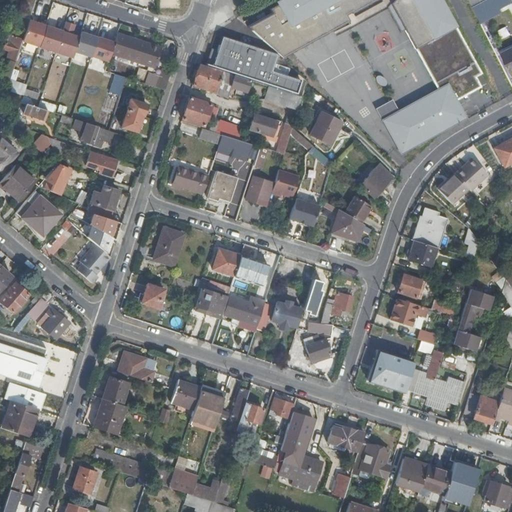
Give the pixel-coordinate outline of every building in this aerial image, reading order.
[(27,0),(18,32),(16,31),(14,36),(8,34),(4,49),(9,51),(7,59),(11,61),(14,62),(19,47),(22,39),(21,39),(23,33),(25,34),(29,20),(33,6),(35,0),(27,0)] [(258,21),(247,27),(254,35),(271,50),(273,52),(320,26),(323,31),(379,0),(399,0),(392,8),(406,33),(410,31),(439,85),(447,80),(450,86),(392,118),(401,134),(400,134),(398,135),(397,137),(396,139),(396,141),(396,144),(397,146),(397,147),(400,149),(401,150),(403,151),(406,151),(409,150),(465,119),(456,102),(481,88),(475,78),(481,75),(439,0),(305,0),(285,11),(281,3),(269,9),(271,14),(265,17),(258,21)] [(354,29),(392,8),(399,0),(379,0),(323,31),(320,26),(273,52),(283,60),(351,23),(354,29)] [(279,0),(281,3),(285,11),(305,0),(279,0)] [(474,9),(477,16),(494,6),(498,4),(501,9),(511,3),(511,0),(488,0),(479,6),(474,9)] [(498,4),(494,6),(498,14),(502,11),(501,9),(498,4)] [(25,34),(22,42),(39,48),(46,26),(29,20),(25,34)] [(62,32),(55,53),(72,59),(74,53),(79,38),(71,35),(75,25),(66,22),(62,32)] [(62,32),(46,26),(39,48),(55,53),(62,32)] [(79,38),(74,53),(91,58),(91,57),(97,38),(81,32),(79,38)] [(159,47),(117,34),(117,36),(158,49),(159,47)] [(264,57),(271,50),(254,35),(248,42),(264,57)] [(158,49),(117,36),(114,43),(111,52),(153,66),(158,49)] [(114,43),(97,37),(97,38),(91,57),(108,62),(110,55),(111,52),(114,43)] [(204,62),(222,68),(224,69),(225,65),(227,59),(232,61),(236,47),(218,41),(214,53),(207,52),(204,62)] [(153,66),(111,52),(110,55),(152,68),(153,66)] [(14,62),(11,61),(5,78),(10,80),(16,62),(14,62)] [(216,70),(199,65),(192,86),(227,98),(231,88),(246,93),(249,83),(250,81),(248,80),(223,72),(221,71),(216,70)] [(248,80),(250,81),(252,75),(252,74),(233,68),(231,71),(224,69),(223,72),(248,80)] [(165,89),(171,72),(164,70),(157,89),(165,91),(165,89)] [(114,74),(108,92),(120,95),(125,77),(114,74)] [(301,97),(305,86),(307,82),(299,75),(293,91),(292,94),(301,97)] [(252,81),(267,86),(287,93),(288,90),(289,88),(282,86),(282,84),(255,76),(252,81)] [(447,80),(439,85),(442,90),(450,86),(447,80)] [(299,103),(301,97),(292,94),(287,93),(267,86),(264,98),(297,109),(299,103)] [(23,96),(17,94),(14,104),(20,106),(20,105),(21,103),(23,96)] [(30,98),(23,96),(21,103),(23,104),(26,105),(24,109),(22,108),(20,113),(44,121),(47,111),(34,107),(30,98)] [(188,99),(181,120),(202,127),(203,123),(206,124),(208,117),(213,119),(216,109),(212,108),(212,106),(195,101),(188,99)] [(146,105),(130,100),(121,128),(136,133),(142,116),(143,116),(146,105)] [(333,135),(336,137),(344,124),(323,112),(310,134),(328,144),(333,135)] [(278,153),(283,154),(289,134),(291,128),(292,126),(286,124),(255,114),(253,114),(248,130),(271,137),(274,126),(285,129),(278,153)] [(22,117),(17,115),(14,124),(24,128),(27,120),(22,118),(22,117)] [(71,125),(73,120),(63,117),(61,122),(71,125)] [(211,120),(207,130),(212,132),(215,133),(218,122),(211,120)] [(110,142),(113,133),(109,131),(96,127),(76,121),(73,129),(83,132),(81,140),(92,144),(95,137),(103,139),(110,142)] [(221,135),(222,135),(222,133),(225,125),(218,122),(215,133),(221,135)] [(233,125),(226,123),(225,125),(222,133),(230,136),(233,125)] [(242,128),(233,125),(230,136),(238,139),(242,128)] [(207,130),(201,128),(198,138),(217,144),(221,135),(215,133),(212,132),(207,130)] [(328,175),(332,164),(291,128),(289,134),(308,151),(307,152),(305,150),(303,153),(328,175)] [(43,153),(50,145),(47,137),(44,136),(41,135),(33,144),(43,153)] [(246,162),(252,144),(222,135),(221,135),(216,152),(246,162)] [(331,146),(336,137),(333,135),(328,144),(331,146)] [(50,145),(52,149),(62,152),(65,143),(60,141),(47,137),(50,145)] [(92,144),(100,147),(103,139),(95,137),(92,144)] [(511,138),(494,149),(503,166),(511,160),(511,138)] [(0,139),(0,169),(1,171),(16,154),(0,139)] [(258,146),(252,166),(257,168),(264,148),(258,146)] [(119,161),(90,151),(86,166),(100,171),(99,174),(114,179),(119,161)] [(462,169),(438,190),(452,206),(470,189),(472,191),(489,175),(474,160),(463,170),(462,169)] [(364,189),(374,198),(392,176),(386,171),(378,164),(359,186),(364,189)] [(34,183),(15,165),(12,168),(0,182),(0,184),(19,200),(34,183)] [(59,168),(56,166),(47,176),(44,179),(52,186),(51,189),(46,186),(45,189),(59,196),(67,177),(70,171),(60,167),(59,168)] [(180,188),(201,194),(206,180),(207,176),(177,167),(171,185),(174,186),(173,189),(179,190),(180,188)] [(278,171),(270,194),(280,197),(280,195),(294,200),(301,178),(278,171)] [(317,171),(314,182),(322,184),(325,173),(317,171)] [(215,172),(207,198),(216,201),(217,199),(228,202),(236,178),(215,172)] [(273,184),(253,177),(245,200),(266,207),(273,184)] [(118,192),(104,187),(101,195),(94,193),(91,204),(96,205),(94,212),(109,217),(111,211),(116,196),(118,192)] [(87,193),(81,191),(76,202),(82,205),(87,193)] [(39,197),(33,192),(26,201),(32,206),(39,197)] [(382,195),(377,200),(385,208),(390,202),(382,195)] [(22,206),(15,213),(28,224),(43,237),(61,215),(39,197),(32,206),(26,201),(22,206)] [(360,223),(369,204),(353,197),(344,214),(360,223)] [(295,199),(288,219),(312,227),(318,207),(295,199)] [(360,223),(362,225),(372,206),(369,204),(360,223)] [(357,242),(362,225),(360,223),(344,214),(338,211),(331,233),(357,242)] [(114,221),(94,212),(89,225),(91,226),(109,237),(114,221)] [(438,218),(422,212),(420,218),(419,218),(416,225),(413,224),(412,227),(415,228),(413,236),(430,241),(438,218)] [(109,237),(91,226),(88,235),(89,236),(87,237),(94,244),(105,254),(111,238),(109,237)] [(160,253),(157,260),(171,265),(181,235),(164,229),(158,246),(158,250),(160,253)] [(467,234),(463,252),(474,255),(479,237),(467,234)] [(406,254),(410,255),(415,241),(411,240),(406,254)] [(431,267),(434,257),(437,248),(416,241),(415,241),(410,255),(408,260),(431,267)] [(76,272),(92,285),(97,278),(95,276),(110,259),(105,254),(94,244),(79,263),(82,266),(76,272)] [(233,276),(240,256),(218,249),(212,269),(233,276)] [(0,266),(0,290),(11,277),(0,266)] [(499,284),(505,280),(498,270),(493,274),(499,284)] [(415,298),(419,282),(420,281),(402,275),(396,292),(415,298)] [(210,279),(208,283),(227,293),(229,288),(210,279)] [(501,293),(511,308),(511,289),(510,286),(509,285),(506,280),(505,280),(501,293)] [(28,295),(13,282),(0,298),(0,301),(13,312),(28,295)] [(419,282),(415,298),(420,299),(424,283),(419,282)] [(158,308),(163,290),(147,285),(141,303),(158,308)] [(219,320),(226,297),(201,289),(195,307),(197,308),(197,310),(197,312),(201,314),(203,310),(206,311),(205,315),(219,320)] [(264,303),(268,291),(260,289),(257,300),(251,298),(250,304),(229,297),(224,316),(231,318),(230,323),(238,325),(240,321),(249,324),(257,326),(264,303)] [(472,315),(475,316),(478,317),(481,309),(487,311),(491,296),(469,289),(460,315),(451,344),(474,352),(478,337),(466,333),(471,319),(472,315)] [(52,296),(47,291),(27,313),(33,318),(52,296)] [(334,302),(326,299),(322,312),(328,313),(338,316),(340,309),(348,311),(351,296),(336,293),(334,302)] [(396,300),(390,320),(411,328),(415,315),(426,318),(428,309),(396,300)] [(454,317),(457,308),(433,300),(430,309),(454,317)] [(272,305),(264,303),(257,326),(256,329),(263,331),(272,305)] [(276,303),(271,322),(279,324),(278,326),(286,328),(287,326),(295,328),(300,308),(276,303)] [(63,318),(56,312),(51,308),(40,321),(43,328),(55,339),(69,323),(63,318)] [(57,310),(56,312),(63,318),(64,315),(57,310)] [(322,312),(318,324),(327,325),(328,313),(322,312)] [(309,317),(301,316),(299,330),(331,334),(332,326),(327,325),(318,324),(308,323),(309,317)] [(240,321),(238,325),(238,328),(247,331),(247,330),(249,324),(240,321)] [(256,329),(257,326),(249,324),(247,330),(255,332),(256,329)] [(12,330),(0,326),(0,346),(27,356),(28,353),(41,357),(46,341),(24,334),(12,330)] [(436,335),(419,331),(416,340),(420,341),(433,345),(436,335)] [(324,339),(304,346),(309,361),(329,354),(324,339)] [(433,345),(420,341),(417,350),(430,354),(433,345)] [(411,369),(405,388),(429,394),(434,378),(442,353),(442,352),(434,350),(432,357),(426,355),(422,366),(428,368),(426,374),(411,369)] [(413,364),(376,352),(366,382),(403,394),(405,388),(411,369),(413,364)] [(121,363),(118,372),(148,382),(151,373),(141,369),(144,360),(124,354),(121,363)] [(154,364),(144,360),(141,369),(151,373),(154,364)] [(0,381),(0,397),(11,401),(12,398),(27,402),(37,370),(24,366),(19,381),(10,378),(8,383),(4,382),(4,383),(0,381)] [(451,400),(457,401),(462,387),(460,386),(461,382),(448,377),(447,382),(434,378),(429,394),(427,402),(440,406),(442,400),(443,397),(451,400)] [(105,389),(102,399),(120,405),(127,384),(109,378),(105,389)] [(199,391),(199,390),(184,385),(184,384),(177,381),(170,403),(177,405),(176,411),(191,416),(199,391)] [(199,391),(223,399),(224,396),(205,390),(206,388),(200,386),(199,390),(199,391)] [(511,390),(502,387),(500,393),(492,418),(499,420),(501,416),(509,419),(508,423),(511,424),(511,390)] [(239,421),(245,404),(249,391),(240,389),(231,419),(239,421)] [(491,424),(492,418),(500,393),(490,390),(487,400),(479,397),(477,402),(473,417),(472,418),(491,424)] [(219,410),(223,399),(199,391),(191,416),(189,421),(213,428),(217,416),(219,410)] [(477,402),(479,397),(469,394),(463,412),(463,413),(473,417),(477,402)] [(120,405),(102,399),(92,428),(118,437),(127,407),(120,405)] [(294,406),(294,405),(274,399),(270,410),(278,412),(277,415),(290,419),(294,406)] [(37,409),(11,401),(3,428),(28,436),(31,427),(29,426),(31,419),(33,419),(37,409)] [(88,414),(95,416),(97,405),(89,404),(88,414)] [(236,430),(246,433),(249,424),(255,427),(256,424),(258,424),(263,410),(245,404),(239,421),(238,424),(236,430)] [(31,427),(28,436),(32,437),(35,429),(40,410),(37,409),(33,419),(31,427)] [(168,412),(161,410),(158,417),(157,421),(164,423),(168,412)] [(228,413),(219,410),(217,416),(226,419),(228,413)] [(314,422),(292,415),(283,444),(304,451),(314,422)] [(189,421),(188,424),(212,431),(213,428),(189,421)] [(361,443),(364,432),(342,426),(341,429),(332,426),(326,443),(347,449),(358,452),(361,443)] [(274,444),(281,446),(283,438),(277,436),(274,444)] [(25,442),(21,454),(18,464),(11,486),(19,488),(17,492),(21,494),(22,491),(20,490),(22,485),(20,484),(23,475),(29,456),(33,458),(37,446),(25,442)] [(267,452),(278,455),(279,453),(281,446),(274,444),(270,443),(267,452)] [(352,469),(351,474),(358,476),(360,469),(365,471),(386,477),(389,467),(384,465),(385,461),(388,452),(361,443),(358,452),(352,469)] [(44,448),(37,446),(33,458),(41,460),(44,448)] [(267,452),(254,448),(250,461),(273,469),(278,455),(267,452)] [(165,487),(167,488),(171,475),(144,467),(96,451),(92,464),(100,466),(119,473),(120,473),(165,487)] [(321,462),(286,451),(279,473),(314,485),(321,462)] [(418,491),(426,467),(412,462),(412,461),(402,458),(398,472),(394,483),(404,486),(418,491)] [(478,468),(454,460),(450,474),(447,482),(443,494),(441,499),(465,507),(478,468)] [(447,482),(450,474),(426,466),(426,467),(418,491),(416,495),(416,496),(427,499),(430,490),(443,494),(447,482)] [(96,473),(79,468),(72,489),(89,494),(96,473)] [(183,474),(173,471),(171,475),(167,488),(186,494),(191,496),(194,488),(195,483),(196,479),(183,474)] [(343,498),(345,492),(349,478),(339,475),(332,495),(343,498)] [(213,503),(226,507),(229,498),(223,496),(228,479),(221,476),(218,486),(213,503)] [(511,493),(511,487),(490,480),(483,500),(507,508),(511,493)] [(210,502),(213,503),(218,486),(211,484),(209,493),(194,488),(191,496),(210,502)] [(403,490),(416,495),(418,491),(404,486),(403,490)] [(195,511),(196,511),(206,511),(208,507),(210,502),(191,496),(186,494),(184,500),(197,504),(195,509),(195,511)] [(183,505),(195,509),(197,504),(184,500),(183,504),(183,505)] [(177,511),(180,511),(183,505),(183,504),(176,502),(173,511),(177,511)] [(233,511),(234,509),(226,507),(213,503),(210,502),(208,507),(206,511),(233,511)] [(384,511),(385,511),(374,508),(373,511),(347,502),(343,511),(384,511)] [(69,503),(68,503),(65,511),(91,511),(92,511),(69,503)]
